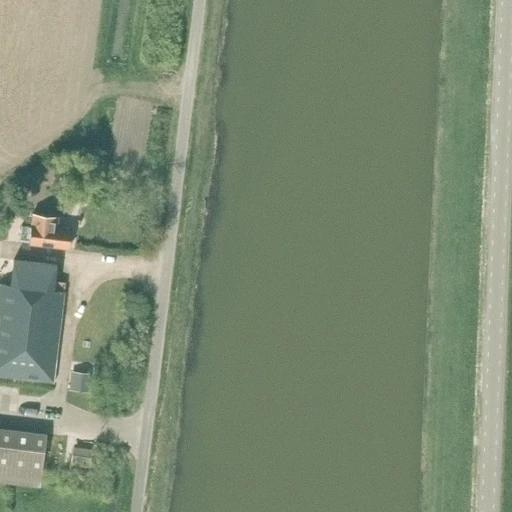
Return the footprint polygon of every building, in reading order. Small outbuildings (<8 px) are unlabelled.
[(21,242),(32,243),(71,248),(73,230),(57,228),(58,217),(35,214),(34,227),(23,226),(21,242)] [(0,376),(55,383),(67,291),(56,289),(57,262),(16,257),(12,284),(0,283),(0,315),(3,315),(1,331),(0,331),(0,376)] [(75,376),(74,389),(87,391),(88,378),(75,376)] [(0,427),(0,483),(40,489),(46,433),(0,427)] [(77,448),(75,461),(88,463),(90,450),(77,448)]
